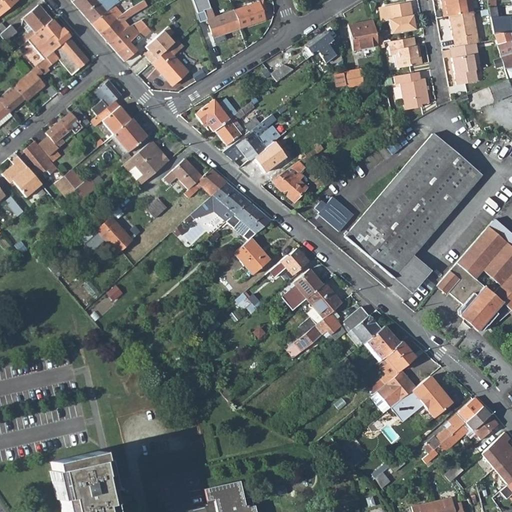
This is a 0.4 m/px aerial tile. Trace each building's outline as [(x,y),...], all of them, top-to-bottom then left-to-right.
[(0,0),(0,13),(16,0),(0,0)] [(121,0),(111,0),(104,6),(98,0),(69,0),(91,24),(113,6),(121,0)] [(190,0),(195,13),(204,11),(204,10),(200,0),(190,0)] [(440,0),(441,5),(444,5),(446,17),(449,16),(473,11),(470,0),(440,0)] [(488,9),(495,8),(494,0),(486,0),(487,4),(488,9)] [(239,9),(237,2),(231,4),(233,11),(239,28),(264,20),(262,13),(266,11),(263,1),(239,9)] [(99,33),(108,44),(124,30),(119,24),(123,21),(131,16),(145,8),(141,2),(120,15),(99,33)] [(390,34),(414,30),(410,9),(406,10),(405,3),(385,7),(390,34)] [(20,47),(51,21),(38,6),(22,19),(27,25),(32,31),(28,34),(16,43),(20,47)] [(99,33),(120,15),(113,6),(91,24),(99,33)] [(233,11),(213,17),(210,8),(204,10),(204,11),(212,37),(239,28),(233,11)] [(488,9),(489,17),(496,17),(495,8),(488,9)] [(477,44),(479,44),(473,11),(449,16),(454,47),(477,44)] [(511,33),(511,16),(496,17),(489,17),(493,34),(498,33),(509,33),(511,33)] [(375,37),(371,19),(346,24),(351,50),(376,45),(376,44),(375,37)] [(124,30),(108,44),(124,62),(137,51),(134,47),(150,32),(142,20),(128,27),(124,30)] [(59,31),(51,21),(20,47),(25,53),(34,46),(45,58),(60,46),(68,39),(69,38),(62,29),(59,31)] [(124,30),(128,27),(123,21),(119,24),(124,30)] [(4,41),(15,31),(10,25),(6,28),(0,33),(0,37),(1,37),(4,41)] [(28,34),(32,31),(27,25),(23,29),(28,34)] [(324,64),(335,57),(327,45),(332,42),(325,33),(304,48),(307,52),(302,56),(305,60),(317,52),(324,64)] [(511,50),(509,41),(511,40),(509,33),(498,33),(493,34),(495,41),(500,57),(511,53),(511,50)] [(414,37),(386,42),(389,56),(394,55),(397,69),(422,64),(418,45),(415,46),(414,37)] [(70,76),(87,62),(68,39),(60,46),(45,58),(35,66),(42,74),(43,76),(49,71),(47,68),(57,60),(70,76)] [(169,47),(163,40),(142,60),(147,66),(151,63),(169,47)] [(172,55),(182,46),(177,40),(169,47),(151,63),(171,86),(186,72),(172,55)] [(475,65),(480,63),(477,44),(454,47),(456,58),(452,58),(456,85),(477,82),(475,65)] [(511,53),(500,57),(504,69),(511,68),(511,53)] [(293,70),(282,65),(271,74),(277,81),(293,70)] [(35,66),(13,85),(24,99),(26,102),(44,87),(37,78),(42,74),(35,66)] [(205,76),(201,69),(192,75),(196,81),(205,76)] [(362,85),(359,69),(343,72),(343,73),(346,86),(347,88),(362,85)] [(424,79),(419,80),(418,73),(393,77),(394,85),(399,84),(403,111),(422,107),(421,104),(429,103),(424,79)] [(507,80),(487,87),(492,101),(511,93),(511,91),(511,90),(507,80)] [(120,96),(108,81),(94,93),(102,103),(96,108),(100,113),(114,101),(120,96)] [(13,85),(0,96),(0,101),(8,112),(24,99),(13,85)] [(455,105),(467,100),(466,96),(454,100),(455,105)] [(223,98),(216,104),(212,99),(194,114),(201,124),(204,122),(211,132),(213,130),(228,119),(235,113),(223,98)] [(0,118),(8,112),(0,101),(0,118)] [(130,119),(114,101),(100,113),(93,120),(98,126),(102,122),(112,134),(130,119)] [(238,132),(233,125),(230,121),(232,119),(235,122),(253,107),(249,102),(240,109),(235,113),(228,119),(213,130),(225,146),(240,134),(238,132)] [(89,123),(76,108),(70,113),(83,128),(89,123)] [(70,113),(45,133),(48,137),(57,148),(64,143),(60,138),(63,135),(67,132),(71,137),(83,128),(70,113)] [(250,130),(248,132),(250,135),(224,155),(233,162),(243,155),(247,161),(249,159),(279,135),(271,126),(267,129),(265,127),(273,120),(269,116),(268,116),(268,117),(259,124),(254,127),(257,131),(259,130),(265,139),(260,142),(252,133),(250,130)] [(127,152),(146,137),(130,119),(112,134),(127,152)] [(255,119),(244,127),(248,132),(250,130),(254,127),(259,124),(255,119)] [(242,129),(237,122),(233,125),(238,132),(242,129)] [(252,133),(260,142),(265,139),(259,130),(257,131),(254,127),(250,130),(252,133)] [(276,166),(267,154),(272,150),(289,137),(285,131),(279,135),(249,159),(266,184),(271,181),(281,173),(276,166)] [(430,135),(342,236),(389,277),(408,254),(410,253),(478,176),(430,135)] [(57,148),(48,137),(38,145),(47,156),(55,150),(57,148)] [(157,155),(160,153),(150,141),(147,143),(157,155)] [(44,166),(49,161),(34,142),(24,151),(41,173),(46,168),(44,166)] [(127,172),(132,167),(139,176),(134,180),(139,186),(167,162),(160,153),(157,155),(147,143),(120,166),(125,173),(127,172)] [(98,146),(90,153),(93,156),(101,150),(98,146)] [(55,150),(47,156),(51,162),(59,155),(55,150)] [(272,150),(267,154),(276,166),(281,162),(272,150)] [(38,181),(17,156),(11,162),(12,164),(1,174),(8,183),(11,180),(14,184),(24,197),(40,184),(38,181)] [(200,177),(184,159),(162,178),(167,184),(175,177),(186,190),(200,177)] [(293,202),(306,187),(298,180),(292,174),(297,171),(301,167),(297,162),(281,173),(271,181),(275,185),(275,186),(293,202)] [(139,176),(132,167),(127,172),(134,180),(139,176)] [(182,194),(186,199),(199,188),(210,197),(225,183),(210,169),(200,177),(186,190),(182,194)] [(75,191),(82,199),(94,188),(86,179),(80,183),(70,170),(63,176),(63,177),(75,191)] [(298,180),(302,176),(297,171),(292,174),(298,180)] [(75,191),(63,177),(52,186),(55,191),(57,189),(65,199),(75,191)] [(212,212),(223,222),(246,200),(225,183),(210,197),(189,215),(192,218),(193,219),(212,212)] [(16,216),(21,212),(10,197),(4,201),(16,216)] [(316,212),(336,231),(351,214),(330,197),(316,212)] [(153,218),(164,208),(157,199),(145,209),(153,218)] [(250,239),(270,220),(247,201),(246,200),(223,222),(242,237),(242,239),(245,242),(250,239)] [(182,221),(185,224),(192,218),(189,215),(182,221)] [(130,240),(110,217),(95,230),(97,233),(92,237),(87,231),(79,238),(84,244),(90,251),(103,240),(115,253),(119,250),(130,240)] [(511,249),(511,240),(491,221),(486,227),(511,249)] [(511,249),(486,227),(435,286),(444,294),(446,292),(460,305),(456,310),(456,315),(462,320),(461,322),(467,329),(470,327),(475,333),(481,332),(486,328),(489,330),(510,312),(511,313),(511,249)] [(32,250),(41,243),(37,238),(28,246),(32,250)] [(245,279),(268,260),(250,239),(245,242),(232,254),(243,267),(239,271),(245,279)] [(291,276),(306,262),(295,249),(287,256),(286,255),(279,261),(285,269),(291,276)] [(408,254),(389,277),(408,294),(428,271),(408,254)] [(305,299),(321,286),(307,270),(291,283),(294,286),(280,297),(291,311),(305,299)] [(321,286),(305,299),(315,312),(321,319),(332,310),(340,304),(323,283),(321,286)] [(245,291),(242,294),(255,309),(266,299),(257,289),(255,292),(250,287),(245,291)] [(350,331),(361,345),(365,341),(379,329),(368,315),(366,315),(360,307),(342,322),(350,331)] [(338,316),(332,310),(321,319),(315,324),(296,339),(284,349),(291,358),(325,330),(329,335),(339,326),(340,326),(334,319),(338,316)] [(309,317),(315,324),(321,319),(315,312),(309,317)] [(309,317),(296,326),(298,329),(292,333),(296,339),(315,324),(309,317)] [(333,340),(343,331),(339,326),(329,335),(332,338),(333,340)] [(365,341),(379,359),(397,344),(383,326),(379,329),(365,341)] [(350,331),(345,334),(357,348),(361,345),(350,331)] [(323,340),(326,344),(332,338),(329,335),(323,340)] [(397,344),(379,359),(374,362),(385,375),(386,375),(394,369),(395,371),(413,357),(400,341),(397,344)] [(339,375),(351,365),(345,357),(333,368),(339,375)] [(395,371),(394,369),(386,375),(390,380),(397,373),(395,371)] [(390,380),(376,392),(389,409),(390,408),(397,402),(398,401),(414,387),(400,371),(397,373),(390,380)] [(385,375),(369,389),(373,394),(376,392),(390,380),(386,375),(385,375)] [(404,409),(417,399),(432,416),(449,402),(433,382),(431,384),(426,378),(415,386),(414,387),(398,401),(397,402),(404,409)] [(229,394),(220,384),(215,388),(224,398),(229,394)] [(389,409),(376,392),(373,394),(368,398),(382,414),(389,409)] [(437,446),(481,406),(473,398),(447,421),(447,422),(445,424),(447,426),(434,437),(433,436),(426,442),(428,444),(423,448),(427,454),(432,450),(437,446)] [(488,414),(481,406),(437,446),(443,452),(464,433),(466,436),(489,415),(488,414)] [(497,424),(489,415),(466,436),(469,438),(474,434),(479,440),(484,436),(497,424)] [(511,449),(507,443),(510,440),(504,433),(504,432),(481,453),(479,455),(505,486),(506,484),(511,479),(511,449)] [(334,444),(320,454),(327,458),(339,449),(334,444)] [(100,458),(98,458),(96,449),(47,461),(49,469),(46,470),(53,499),(55,499),(57,511),(108,511),(106,501),(107,501),(104,487),(107,487),(100,458)] [(425,463),(435,454),(432,450),(427,454),(421,459),(425,463)] [(402,462),(398,457),(388,465),(392,470),(402,462)] [(457,466),(455,464),(448,471),(449,472),(457,466)] [(443,475),(448,482),(461,471),(457,466),(449,472),(448,471),(443,475)] [(380,487),(387,481),(380,471),(374,477),(380,487)] [(511,479),(506,484),(505,486),(498,491),(504,498),(511,493),(511,479)] [(251,511),(249,503),(241,504),(236,483),(201,491),(203,502),(211,501),(213,511),(251,511)] [(460,511),(458,502),(451,504),(449,497),(409,507),(410,511),(460,511)]
